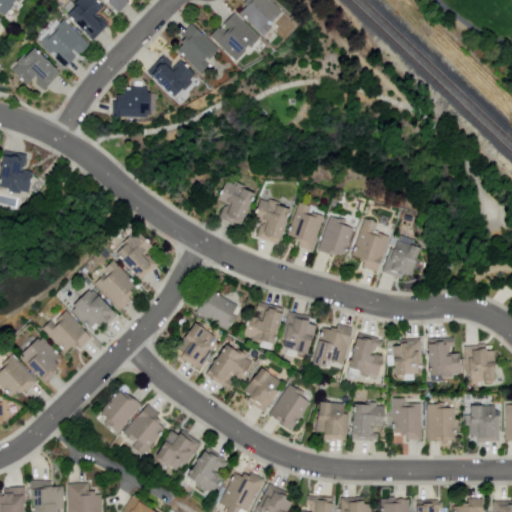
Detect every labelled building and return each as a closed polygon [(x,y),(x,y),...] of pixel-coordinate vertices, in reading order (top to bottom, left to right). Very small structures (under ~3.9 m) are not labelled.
[(21,0),(5,18),(0,13),(0,0),(21,0)] [(96,0),(104,8),(97,15),(100,18),(109,26),(94,42),(66,17),(75,7),(74,6),(79,0),(96,0)] [(135,0),(133,2),(130,0),(126,0),(130,4),(119,15),(107,4),(110,1),(109,0),(135,0)] [(247,2),(245,0),(269,0),(282,13),(269,26),(272,29),(264,37),(240,14),(246,8),(244,5),(247,2)] [(235,14),(246,24),(242,28),(247,32),(250,29),(261,39),(251,49),(249,46),(245,50),(246,52),(235,63),(220,49),(209,38),(220,26),(227,32),(230,30),(224,25),(235,14)] [(65,21),(89,46),(79,56),(74,51),(72,53),(77,58),(65,70),(40,45),(50,34),(52,36),(55,32),(54,31),(65,21)] [(180,41),(194,26),(209,41),(220,51),(210,61),(206,58),(203,61),(209,66),(200,76),(184,61),(186,58),(178,51),(184,44),(180,41)] [(33,48),(61,74),(44,91),(36,83),(36,78),(27,86),(13,73),(19,67),(17,65),(33,48)] [(164,56),(173,65),(172,71),(181,61),(196,76),(190,82),(192,84),(184,92),(181,90),(172,99),(147,73),(164,56)] [(148,89),(148,94),(151,94),(150,115),(147,115),(147,119),(113,119),(113,102),(116,102),(116,97),(122,97),(122,89),(148,89)] [(24,195),(13,192),(14,189),(1,187),(8,151),(31,156),(29,169),(26,168),(26,171),(37,173),(33,194),(25,193),(24,195)] [(238,181),(246,185),(244,188),(257,193),(243,226),(221,217),(225,208),(227,209),(230,203),(220,199),(221,197),(222,195),(224,190),(225,188),(228,181),(236,185),(238,181)] [(271,201),(271,199),(293,207),(283,235),(286,236),(282,245),(256,236),(261,223),(265,225),(266,222),(254,218),(261,198),(271,201)] [(302,203),(313,206),(310,213),(317,216),(318,213),(327,216),(314,253),(296,246),(298,241),(290,238),(302,203)] [(349,221),(347,226),(355,229),(345,260),(319,252),(331,215),(349,221)] [(379,225),(377,232),(382,234),(383,231),(394,235),(381,272),(366,266),(368,259),(355,254),(367,220),(379,225)] [(133,236),(140,230),(154,245),(145,253),(149,257),(151,255),(160,265),(140,283),(133,276),(137,273),(115,249),(131,234),(133,236)] [(411,244),(412,241),(422,244),(413,274),(406,272),(404,279),(384,273),(392,248),(395,249),(398,240),(411,244)] [(118,265),(116,266),(136,286),(130,292),(132,294),(128,298),(131,301),(122,310),(93,281),(106,268),(114,261),(118,265)] [(90,292),(92,290),(118,318),(101,334),(93,326),(91,328),(73,308),(71,306),(70,305),(87,288),(90,292)] [(212,290),(237,305),(232,313),(238,316),(229,332),(194,311),(203,296),(204,297),(206,295),(208,296),(212,290)] [(258,301),(284,309),(276,335),(281,337),(279,345),(276,344),(274,352),(259,347),(260,343),(250,341),(251,338),(242,335),(248,314),(254,316),(256,310),(258,301)] [(66,311),(93,338),(81,349),(78,345),(74,349),(72,347),(66,353),(42,329),(51,320),(55,325),(59,321),(57,320),(66,311)] [(288,311),(310,316),(309,324),(315,326),(313,335),(313,336),(309,353),(280,346),(288,311)] [(194,322),(215,337),(209,344),(214,348),(198,370),(187,363),(179,357),(181,354),(175,349),(194,322)] [(334,326),(335,323),(352,328),(341,364),(330,361),(326,360),(324,367),(312,363),(322,328),(330,330),(331,325),(334,326)] [(357,333),(379,338),(378,340),(383,342),(380,352),(371,350),(370,355),(383,358),(377,380),(360,375),(361,369),(349,366),(357,333)] [(39,339),(40,340),(43,338),(61,357),(56,362),(61,367),(56,371),(58,373),(47,383),(45,381),(18,353),(34,338),(37,341),(39,339)] [(429,340),(454,338),(455,346),(445,347),(446,355),(449,354),(460,354),(461,373),(454,373),(455,377),(441,377),(441,373),(430,374),(429,364),(428,364),(427,343),(429,343),(429,340)] [(402,340),(409,339),(423,339),(424,363),(420,363),(421,373),(396,374),(395,362),(389,362),(389,353),(394,352),(393,346),(402,346),(402,340)] [(225,344),(238,352),(239,350),(247,356),(245,358),(251,362),(239,381),(233,377),(231,379),(234,381),(227,390),(203,374),(225,344)] [(465,346),(477,346),(477,348),(489,347),(489,351),(496,350),(498,380),(467,382),(465,346)] [(0,366),(8,358),(11,355),(38,383),(27,393),(25,390),(21,394),(19,392),(12,398),(0,385),(0,369),(2,367),(0,366)] [(278,380),(281,382),(275,390),(278,393),(264,413),(246,400),(248,398),(247,397),(249,395),(243,391),(250,382),(249,381),(260,367),(278,380)] [(290,385),(300,391),(298,394),(311,403),(302,417),(305,419),(303,423),(300,421),(293,432),(286,427),(279,424),(280,422),(270,416),(290,385)] [(127,398),(129,395),(142,406),(120,432),(115,428),(112,431),(104,423),(109,418),(101,411),(119,391),(127,398)] [(406,399),(406,408),(412,407),(412,404),(422,404),(423,441),(406,442),(406,434),(395,434),(394,399),(406,399)] [(319,402),(330,403),(343,403),(343,414),(348,414),(347,441),(324,440),(324,434),(315,434),(316,414),(318,414),(319,402)] [(352,404),(366,405),(366,402),(377,403),(376,406),(384,406),(383,426),(374,426),(374,423),(371,422),(370,428),(373,428),(372,433),(378,434),(378,442),(350,440),(352,404)] [(428,403),(446,403),(446,409),(456,408),(457,441),(428,442),(428,403)] [(147,404),(160,415),(154,422),(162,427),(164,428),(163,430),(142,457),(132,448),(138,440),(131,434),(128,437),(123,433),(147,404)] [(470,406),(478,406),(480,406),(494,406),(494,415),(500,415),(500,443),(478,443),(478,437),(470,437),(470,421),(470,415),(470,406)] [(177,435),(179,432),(190,440),(192,438),(201,444),(186,466),(182,464),(177,471),(158,458),(154,455),(171,430),(177,435)] [(205,452),(208,448),(226,459),(225,461),(228,463),(224,470),(220,468),(217,472),(212,469),(211,471),(215,474),(216,472),(223,477),(212,494),(206,490),(204,492),(195,486),(197,483),(186,476),(203,450),(205,452)] [(233,475),(234,472),(242,476),(244,473),(250,476),(251,473),(264,480),(247,511),(240,508),(238,511),(226,511),(229,509),(218,503),(232,477),(233,475)] [(31,511),(31,482),(51,482),(51,487),(64,487),(64,509),(55,509),(55,511),(31,511)] [(68,511),(68,484),(89,483),(90,492),(96,491),(96,496),(101,495),(102,511),(68,511)] [(290,494),(287,500),(293,503),(289,511),(287,511),(286,511),(255,511),(269,484),(290,494)] [(0,511),(0,493),(4,493),(4,488),(25,488),(25,511),(0,511)] [(307,496),(316,497),(335,499),(333,511),(313,511),(313,507),(306,506),(307,496)] [(122,511),(133,497),(141,503),(142,501),(153,509),(152,511),(153,511),(122,511)] [(342,511),(342,498),(363,498),(363,504),(372,505),(371,511),(342,511)] [(484,500),(484,511),(455,511),(455,507),(463,507),(463,504),(468,503),(468,500),(484,500)] [(381,511),(382,504),(399,504),(399,501),(410,501),(410,511),(381,511)] [(417,511),(417,505),(422,505),(422,504),(431,504),(431,507),(435,507),(435,503),(444,502),(444,509),(438,510),(438,511),(417,511)] [(511,502),(511,505),(511,511),(495,511),(495,502),(511,502)]
